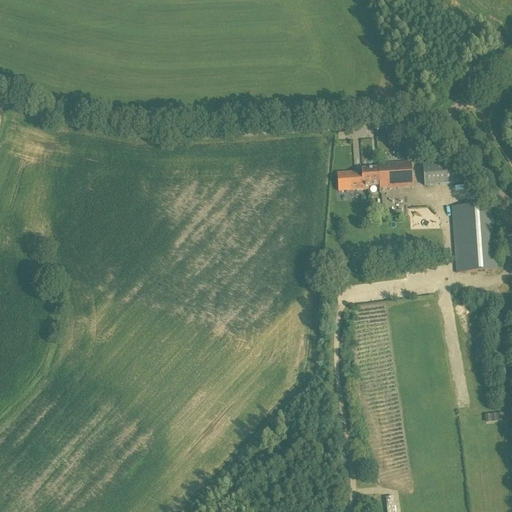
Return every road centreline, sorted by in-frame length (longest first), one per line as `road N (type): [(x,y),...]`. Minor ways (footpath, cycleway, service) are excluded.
road 1 (track): [(449,112),(504,205),(511,265),(502,280),(347,298),(334,359),(350,463),(348,511)]
road 2 (unclassified): [(0,101),(143,136),(415,122),(449,112),(511,56)]
road 3 (track): [(269,511),(318,468),(321,409),(336,381)]
road 4 (track): [(502,280),(511,408)]
